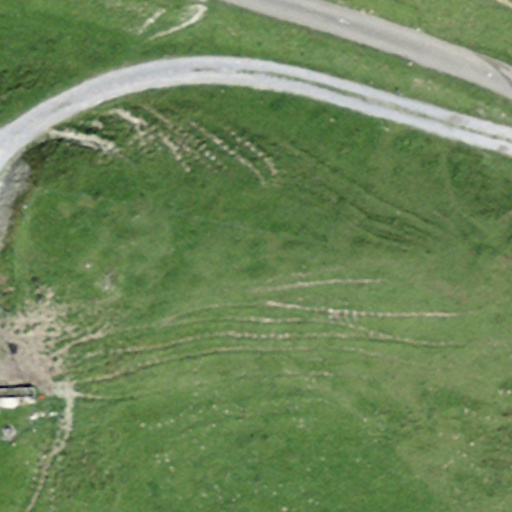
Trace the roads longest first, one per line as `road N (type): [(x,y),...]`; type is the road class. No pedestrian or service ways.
road 1 (track): [(0,139),(116,81),(170,66),(227,64),(287,72),(511,138)]
road 2 (track): [(511,82),(277,0)]
